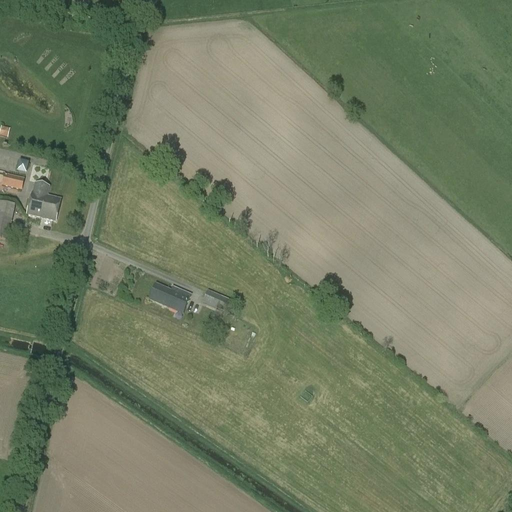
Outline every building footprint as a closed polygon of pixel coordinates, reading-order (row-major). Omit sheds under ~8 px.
[(0,135),(0,136),(9,138),(10,128),(1,127),(0,135)] [(27,174),(29,163),(19,161),(17,172),(27,174)] [(22,193),(25,180),(4,176),(1,188),(22,193)] [(61,201),(47,198),(50,188),(34,184),(32,193),(26,216),(41,219),(55,223),(61,201)] [(0,203),(0,240),(7,242),(15,207),(0,203)] [(182,315),(190,297),(173,289),(171,293),(155,286),(149,301),(182,315)] [(234,303),(230,301),(208,292),(202,304),(231,316),(234,309),(232,308),(234,303)]
